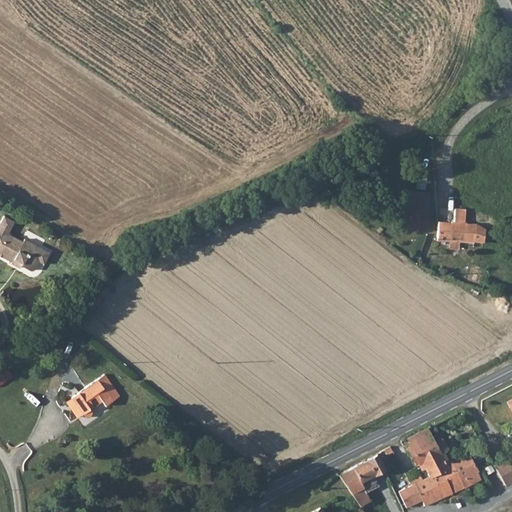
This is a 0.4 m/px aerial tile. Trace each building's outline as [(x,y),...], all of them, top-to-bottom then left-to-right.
[(411,194),(409,213),(427,214),(427,195),(411,194)] [(447,238),(447,241),(457,242),(483,242),(484,230),(473,224),(464,223),(465,211),(454,209),(452,221),(435,220),(434,237),(447,238)] [(427,214),(409,213),(405,213),(406,231),(427,232),(427,214)] [(0,217),(0,257),(10,263),(12,260),(19,264),(17,267),(26,270),(30,268),(34,262),(39,265),(46,253),(22,240),(20,243),(4,234),(11,222),(0,217)] [(8,266),(15,270),(17,267),(19,264),(12,260),(10,263),(8,266)] [(80,388),(91,406),(92,407),(94,408),(97,408),(99,406),(100,403),(100,401),(110,394),(112,397),(125,389),(111,368),(80,388)] [(74,392),(85,410),(91,406),(80,388),(74,392)] [(419,498),(431,491),(430,489),(445,482),(447,485),(451,483),(453,487),(461,484),(452,466),(446,468),(444,462),(447,461),(441,449),(446,446),(441,437),(436,440),(430,426),(406,438),(409,444),(401,448),(411,468),(420,465),(427,478),(413,484),(419,498)] [(511,480),(511,454),(492,465),(503,484),(511,480)] [(477,471),(469,455),(451,465),(452,466),(461,484),(462,487),(479,479),(475,472),(477,471)] [(352,468),(364,485),(349,493),(356,503),(361,511),(373,511),(367,503),(369,502),(364,492),(376,484),(371,476),(383,468),(376,456),(352,468)] [(430,489),(431,491),(436,500),(451,494),(447,485),(445,482),(430,489)] [(419,498),(413,484),(411,486),(398,491),(405,507),(421,500),(419,498)] [(421,500),(423,506),(436,500),(431,491),(419,498),(421,500)] [(309,511),(361,511),(356,503),(344,511),(322,511),(320,507),(309,511)]
